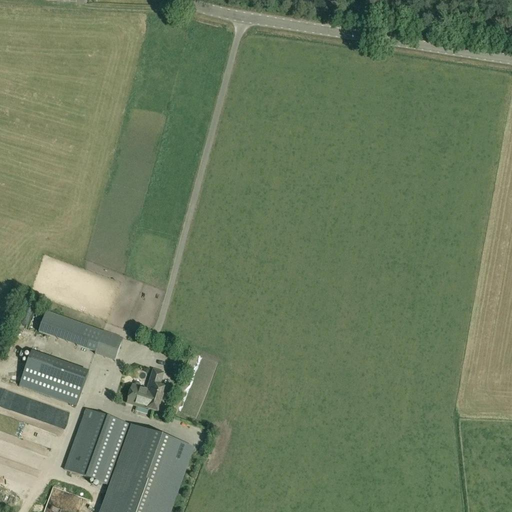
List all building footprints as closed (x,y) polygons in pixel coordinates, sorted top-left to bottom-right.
[(96,353),(103,332),(84,325),(76,346),(96,353)] [(77,406),(89,373),(32,352),(20,386),(77,406)] [(127,403),(157,412),(165,388),(159,386),(163,373),(153,370),(146,391),(143,390),(143,389),(133,386),(127,403)] [(133,427),(86,410),(65,470),(110,486),(112,487),(133,427)] [(21,415),(17,421),(27,427),(31,420),(21,415)] [(170,511),(193,448),(133,427),(112,487),(110,486),(100,511),(170,511)] [(28,433),(25,441),(52,451),(55,443),(28,433)] [(0,440),(0,456),(16,462),(21,448),(0,440)]
